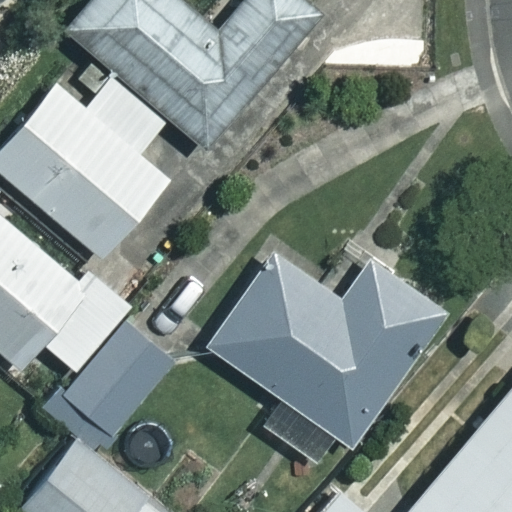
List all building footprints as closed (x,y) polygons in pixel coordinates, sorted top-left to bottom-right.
[(214,0),(200,18),(178,0),(70,0),(56,17),(195,134),(297,13),(290,0),(214,0)] [(75,97),(43,69),(0,120),(0,169),(91,245),(157,167),(128,142),(154,111),(101,67),(75,97)] [(70,269),(0,210),(0,347),(8,354),(30,327),(66,357),(119,293),(78,259),(70,269)] [(327,288),(262,242),(198,333),(275,388),(254,417),(318,463),(432,302),(355,248),(327,288)] [(511,511),(511,359),(395,501),(407,511),(511,511)] [(165,511),(69,426),(2,502),(13,511),(165,511)] [(367,511),(330,480),(302,511),(367,511)]
